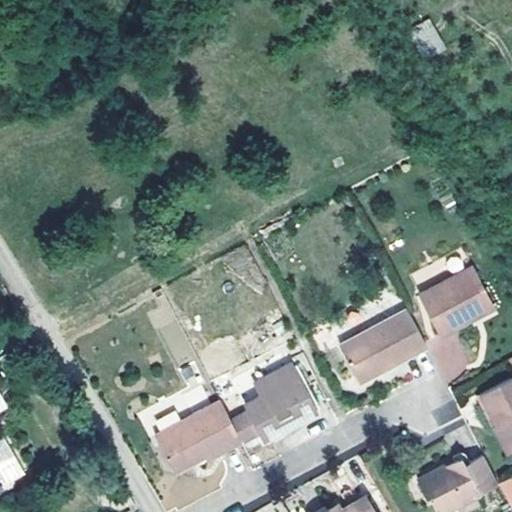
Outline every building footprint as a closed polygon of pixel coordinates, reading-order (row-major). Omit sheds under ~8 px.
[(425,61),(446,49),(429,18),(408,30),(425,61)] [(429,307),(448,348),(484,331),(502,322),(483,281),(429,307)] [(425,349),(405,311),(339,348),(355,377),(377,366),(380,372),(405,359),(425,349)] [(280,418),(310,402),(288,361),(252,381),(258,393),(242,401),(246,409),(228,418),(238,437),(256,427),(261,434),(278,426),(275,420),(280,418)] [(359,384),(380,372),(377,366),(355,377),(359,384)] [(511,373),(479,391),(494,421),(498,419),(511,444),(511,443),(511,373)] [(228,418),(217,398),(152,433),(166,459),(177,463),(195,453),(194,451),(197,449),(200,447),(212,450),(238,437),(228,418)] [(278,426),(313,407),(310,402),(280,418),(275,420),(278,426)] [(504,447),(511,444),(498,419),(494,421),(491,422),(504,447)] [(448,453),(451,457),(452,456),(455,457),(459,458),(461,461),(466,458),(463,453),(454,449),(448,453)] [(439,509),(495,478),(480,451),(466,458),(461,461),(459,458),(455,457),(452,456),(451,457),(414,477),(424,495),(429,492),(432,496),(439,509)] [(331,505),(318,511),(376,511),(366,493),(341,508),(335,511),(331,505)] [(335,511),(341,508),(337,501),(331,505),(335,511)]
